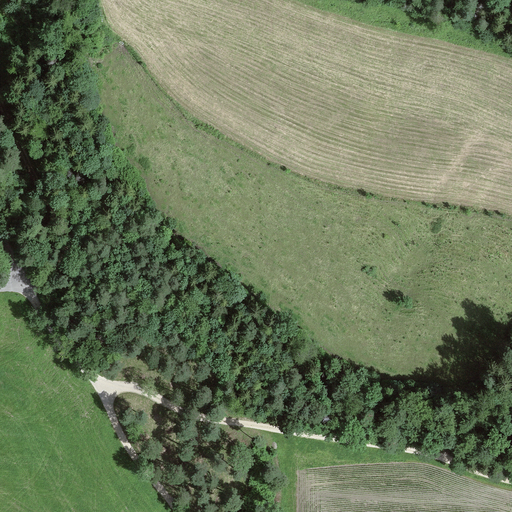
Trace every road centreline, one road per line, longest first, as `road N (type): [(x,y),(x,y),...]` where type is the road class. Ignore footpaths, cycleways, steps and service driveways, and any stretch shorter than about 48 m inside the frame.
road 1 (track): [(511,479),(403,449),(195,418),(142,388),(105,390)]
road 2 (track): [(178,511),(138,464),(105,390),(20,285)]
road 3 (track): [(20,285),(54,267),(68,233),(0,99)]
